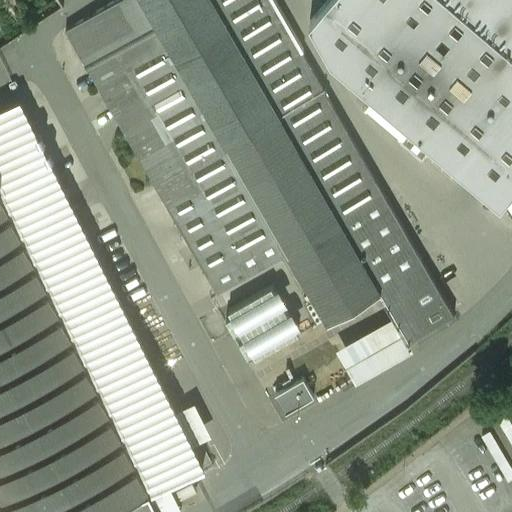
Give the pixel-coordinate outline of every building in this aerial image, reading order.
[(454,315),(272,0),(113,0),(64,28),(216,291),(288,250),(328,320),(378,290),(408,341),(454,315)] [(511,0),(327,0),(310,21),(331,59),(501,202),(511,188),(511,0)] [(15,99),(0,106),(0,511),(158,511),(149,493),(202,466),(15,99)] [(278,281),(229,309),(254,353),(303,324),(278,281)] [(304,378),(276,394),(286,411),(314,395),(304,378)]
